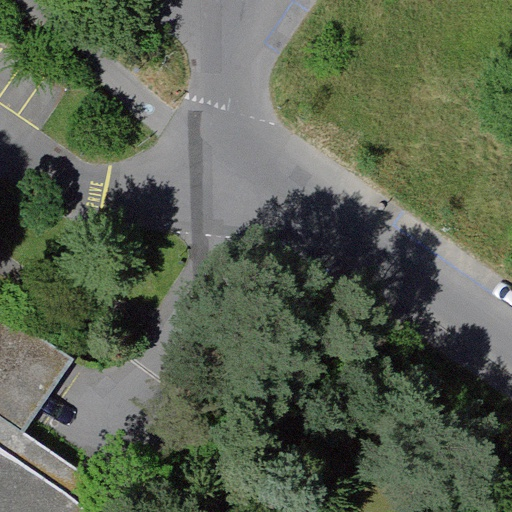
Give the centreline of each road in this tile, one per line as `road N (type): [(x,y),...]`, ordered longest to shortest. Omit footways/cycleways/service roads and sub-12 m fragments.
road 1 (residential): [(511,340),(226,145)]
road 2 (residential): [(231,0),(226,145)]
